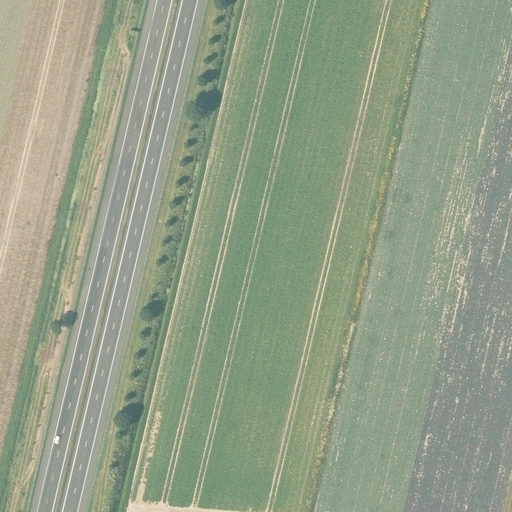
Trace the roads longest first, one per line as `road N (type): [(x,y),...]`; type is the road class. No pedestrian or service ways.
road 1 (track): [(228,0),(104,511)]
road 2 (motorway): [(164,0),(44,511)]
road 3 (motorway): [(70,511),(189,0)]
road 4 (track): [(12,511),(130,0)]
